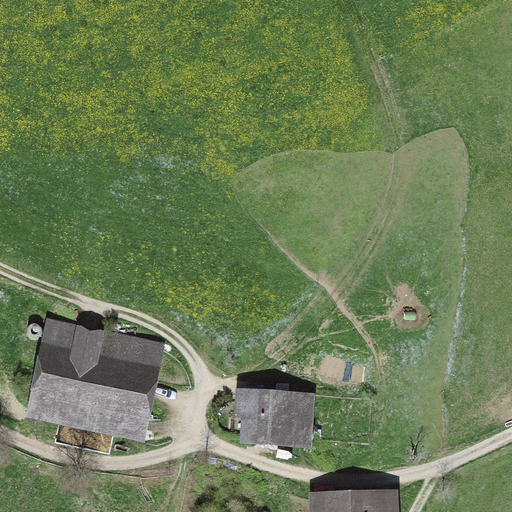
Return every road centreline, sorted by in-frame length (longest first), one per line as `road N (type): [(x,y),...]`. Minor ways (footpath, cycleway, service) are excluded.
road 1 (track): [(0,431),(69,460),(122,466),(175,453),(198,438),(273,469),(337,479),(425,470),(511,434)]
road 2 (track): [(348,0),(397,134),(392,194),(366,250),(305,331),(268,364),(203,399)]
road 3 (track): [(106,309),(153,323),(192,356),(203,382),(198,438)]
